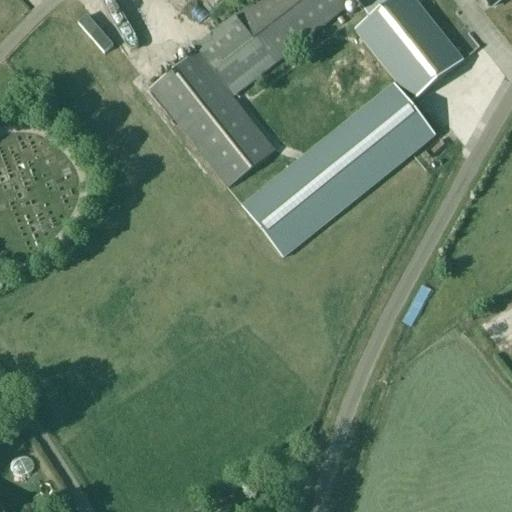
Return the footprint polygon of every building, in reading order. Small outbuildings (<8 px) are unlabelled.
[(230,102),(353,4),(370,27),(350,43),(387,90),(460,29),(435,0),(403,0),(389,11),(380,0),(262,0),(193,55),(195,58),(150,94),(227,192),(273,156),(230,102)] [(498,0),(479,0),(487,9),(498,0)] [(114,43),(129,63),(140,54),(124,35),(114,43)] [(440,50),(470,88),(488,73),(458,35),(440,50)] [(57,57),(137,163),(158,147),(79,41),(57,57)] [(448,78),(437,86),(450,104),(461,96),(448,78)] [(435,138),(393,87),(241,208),(284,261),(435,138)] [(374,238),(375,244),(392,240),(387,217),(361,223),(365,240),(374,238)] [(362,286),(344,323),(356,328),(373,291),(362,286)] [(492,359),(511,348),(511,304),(474,325),(492,359)]
